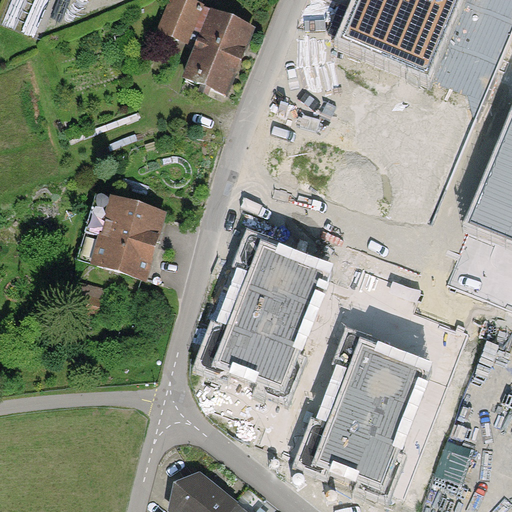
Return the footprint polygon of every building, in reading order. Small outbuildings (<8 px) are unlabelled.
[(188,36),(203,43),(187,80),(203,87),(201,93),(208,96),(210,90),(226,97),(253,33),(201,11),(205,0),(180,0),(179,2),(176,0),(161,34),(185,44),(188,36)] [(467,0),(389,0),(457,27),(467,0)] [(302,102),(275,179),(355,206),(381,129),(302,102)] [(511,115),(485,180),(511,191),(511,115)] [(166,217),(110,204),(94,272),(150,285),(166,217)] [(73,300),(103,308),(108,287),(79,279),(73,300)] [(373,363),(458,383),(471,331),(417,318),(414,331),(383,323),(373,363)] [(441,423),(455,390),(431,381),(417,413),(441,423)] [(390,437),(379,465),(392,471),(380,499),(406,510),(441,424),(372,396),(360,425),(390,437)] [(242,511),(201,481),(177,511),(242,511)]
